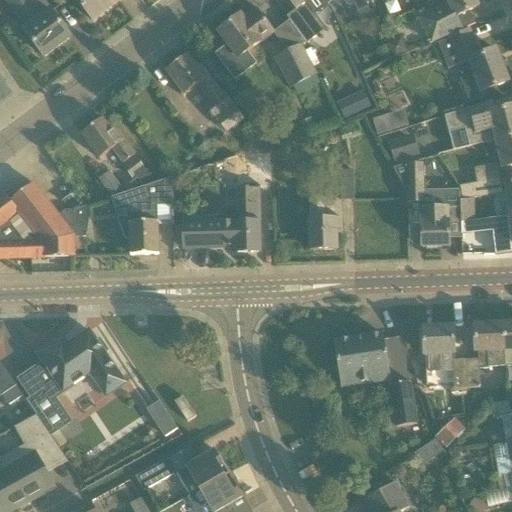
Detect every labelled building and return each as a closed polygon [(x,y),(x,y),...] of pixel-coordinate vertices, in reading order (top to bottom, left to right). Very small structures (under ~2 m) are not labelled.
[(41,18),(27,0),(23,0),(12,9),(27,28),(24,31),(44,58),(70,38),(50,11),(49,12),(41,18)] [(120,1),(118,0),(76,0),(92,22),(120,1)] [(288,0),(295,9),(296,10),(298,14),(289,20),(306,42),(307,44),(326,30),(306,3),(309,0),(288,0)] [(323,0),(325,1),(324,1),(329,7),(330,7),(329,5),(335,0),(342,0),(348,8),(354,5),(358,12),(369,7),(365,0),(323,0)] [(444,0),(447,5),(435,11),(418,20),(432,45),(457,32),(451,21),(479,7),(475,0),(444,0)] [(247,53),(274,33),(258,10),(244,20),(240,15),(218,32),(228,45),(215,55),(235,81),(256,65),(247,53)] [(483,97),(482,93),(508,83),(496,51),(480,57),(470,31),(438,44),(448,70),(459,66),(460,66),(469,62),(474,76),(461,81),(469,103),(483,97)] [(317,77),(301,46),(275,60),(291,90),(294,88),(317,77)] [(200,66),(197,69),(187,56),(166,71),(184,96),(198,86),(211,103),(206,107),(226,134),(245,120),(224,93),(222,95),(200,66)] [(352,97),(337,104),(345,120),(359,113),(352,97)] [(511,137),(511,107),(490,113),(488,103),(445,117),(448,133),(470,128),(475,147),(496,141),(511,137)] [(387,117),(373,121),(377,137),(392,133),(387,117)] [(304,135),(316,128),(311,118),(299,125),(304,135)] [(145,170),(135,156),(114,128),(110,131),(102,120),(81,135),(100,159),(112,150),(125,167),(124,168),(132,179),(145,170)] [(249,124),(240,131),(246,138),(254,131),(249,124)] [(357,125),(339,131),(343,142),(361,135),(357,125)] [(277,126),(267,132),(273,142),(283,136),(277,126)] [(413,135),(388,143),(395,163),(420,155),(413,135)] [(511,166),(511,137),(496,141),(503,169),(511,166)] [(380,144),(362,154),(382,188),(383,198),(363,198),(363,216),(365,216),(366,247),(394,246),(394,221),(409,221),(409,204),(408,197),(394,170),(380,144)] [(232,222),(208,223),(208,249),(232,249),(233,254),(261,253),(259,200),(254,200),(254,191),(274,190),(273,155),(237,157),(238,200),(238,222),(232,222)] [(449,239),(461,239),(461,235),(460,223),(460,209),(460,202),(460,196),(423,197),(422,165),(408,165),(394,170),(408,197),(409,204),(409,221),(409,240),(421,240),(422,249),(450,248),(449,239)] [(500,179),(497,166),(474,170),(476,183),(500,179)] [(340,172),(341,200),(355,200),(354,172),(340,172)] [(99,181),(110,197),(121,189),(110,173),(99,181)] [(173,204),(173,179),(155,185),(156,205),(173,204)] [(500,179),(476,183),(477,184),(460,187),(463,201),(475,199),(502,194),(500,179)] [(10,202),(4,193),(0,195),(0,260),(74,258),(74,238),(73,212),(66,211),(58,217),(33,184),(10,202)] [(310,219),(309,219),(310,252),(337,251),(337,235),(342,234),(342,219),(324,219),(324,208),(333,208),(333,190),(309,190),(310,219)] [(475,207),(475,199),(463,201),(460,202),(460,209),(475,207)] [(130,224),(130,256),(158,256),(158,223),(150,223),(149,205),(135,206),(135,224),(130,224)] [(73,212),(74,238),(83,237),(82,218),(89,216),(86,207),(73,212)] [(511,216),(510,217),(490,219),(493,233),(495,256),(511,253),(511,216)] [(470,222),(460,223),(461,235),(462,235),(471,234),(470,222)] [(85,251),(80,238),(74,238),(74,251),(85,251)] [(511,324),(503,325),(505,368),(511,367),(511,324)] [(478,361),(466,361),(467,389),(480,389),(479,370),(488,370),(488,369),(505,368),(503,325),(474,326),(475,353),(478,352),(478,361)] [(454,390),(467,389),(466,361),(455,362),(453,327),(423,329),(424,356),(426,356),(427,378),(453,377),(454,390)] [(63,340),(62,338),(61,339),(53,344),(38,355),(44,364),(19,380),(33,399),(28,403),(37,416),(50,436),(70,422),(54,399),(78,383),(91,374),(95,382),(106,398),(125,385),(105,354),(108,352),(100,340),(97,342),(90,332),(68,346),(63,340)] [(390,381),(386,355),(383,335),(334,343),(341,389),(390,381)] [(0,396),(1,397),(3,396),(16,386),(0,362),(0,396)] [(395,427),(418,424),(412,384),(390,387),(395,427)] [(16,386),(3,396),(9,406),(23,397),(16,386)] [(183,397),(174,403),(188,423),(196,417),(183,397)] [(177,430),(159,402),(147,410),(165,438),(177,430)] [(511,418),(511,414),(511,415),(509,403),(491,406),(494,420),(501,418),(511,417),(511,418)] [(9,467),(29,503),(55,488),(44,468),(63,458),(67,463),(68,463),(50,436),(37,416),(14,428),(29,456),(9,467)] [(455,421),(436,438),(446,449),(465,431),(455,421)] [(511,443),(506,445),(493,447),(497,477),(506,475),(511,473),(511,443)] [(190,496),(228,475),(215,451),(198,461),(190,449),(169,461),(190,496)] [(173,476),(165,462),(136,478),(144,492),(173,476)] [(0,471),(0,511),(11,511),(29,503),(9,467),(0,471)] [(226,511),(225,509),(242,499),(228,475),(190,496),(191,497),(188,499),(195,511),(196,511),(199,511),(226,511)] [(395,484),(381,491),(364,501),(370,511),(402,511),(409,508),(395,484)] [(141,499),(130,505),(133,511),(148,511),(149,511),(141,499)] [(484,511),(488,508),(475,499),(467,511),(468,511),(484,511)]
